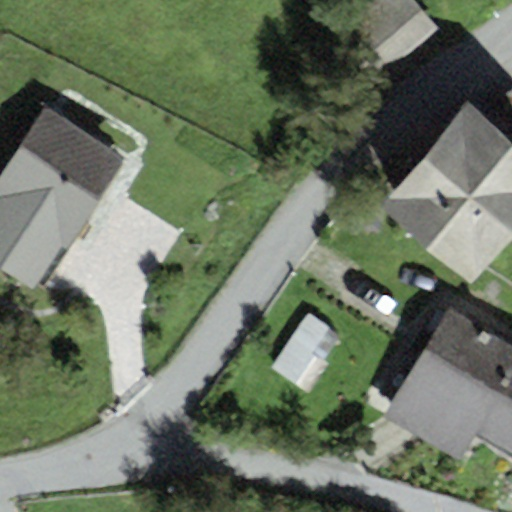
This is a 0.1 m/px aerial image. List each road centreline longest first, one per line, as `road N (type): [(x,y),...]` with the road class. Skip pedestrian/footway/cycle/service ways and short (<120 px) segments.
road 1 (residential): [(146,433),(231,290),(511,4)]
road 2 (residential): [(146,433),(428,511)]
road 3 (residential): [(0,450),(146,433)]
